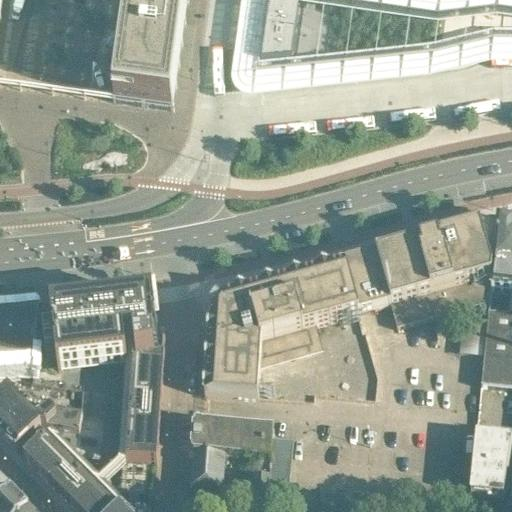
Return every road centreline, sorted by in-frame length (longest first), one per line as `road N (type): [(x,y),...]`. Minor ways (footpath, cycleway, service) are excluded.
road 1 (tertiary): [(193,238),(511,161)]
road 2 (residential): [(193,238),(171,502)]
road 3 (tertiary): [(0,263),(193,238)]
